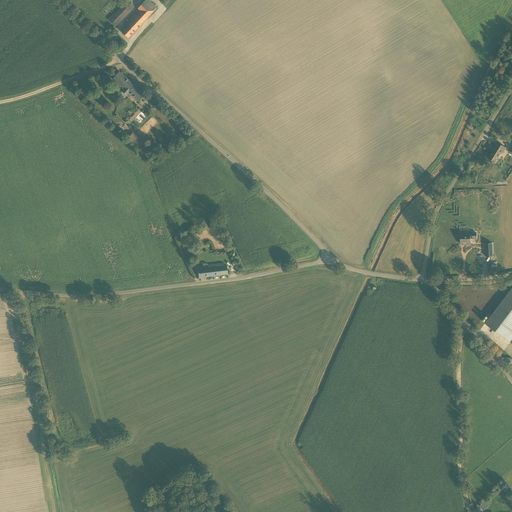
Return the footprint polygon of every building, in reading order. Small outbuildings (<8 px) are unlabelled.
[(127,26),(121,33),(128,39),(157,8),(148,0),(145,0),(124,23),(127,26)] [(114,13),(108,20),(115,27),(134,7),(127,1),(115,14),(114,13)] [(128,98),(131,95),(138,102),(145,95),(119,72),(113,79),(120,85),(117,87),(121,91),(128,98)] [(141,140),(133,133),(128,138),(136,146),(141,140)] [(502,151),(504,152),(506,148),(498,143),(495,149),(496,149),(494,151),(493,150),(491,153),(493,154),(492,155),(491,154),(488,158),(495,163),(502,151)] [(499,209),(511,208),(511,191),(481,192),(482,210),(491,209),(491,218),(486,218),(486,232),(511,231),(511,216),(499,217),(499,209)] [(190,236),(194,246),(200,243),(196,233),(190,236)] [(477,239),(476,233),(461,234),(461,245),(470,244),(470,239),(477,239)] [(499,255),(511,254),(511,239),(498,240),(499,255)] [(217,267),(216,264),(208,265),(208,268),(198,270),(199,278),(228,274),(227,266),(217,267)] [(506,339),(510,342),(511,339),(511,289),(486,323),(485,323),(506,340),(506,339)]
